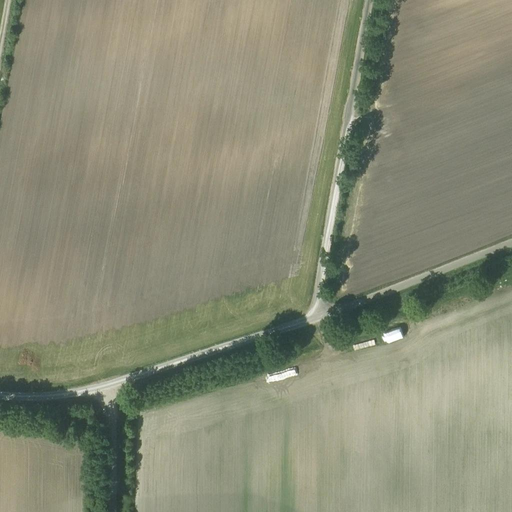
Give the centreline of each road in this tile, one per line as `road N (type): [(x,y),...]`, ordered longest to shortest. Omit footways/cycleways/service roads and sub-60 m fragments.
road 1 (unclassified): [(0,395),(117,383),(313,317)]
road 2 (unclassified): [(373,0),(313,317)]
road 3 (unclassified): [(313,317),(511,241)]
road 4 (track): [(117,511),(117,383)]
